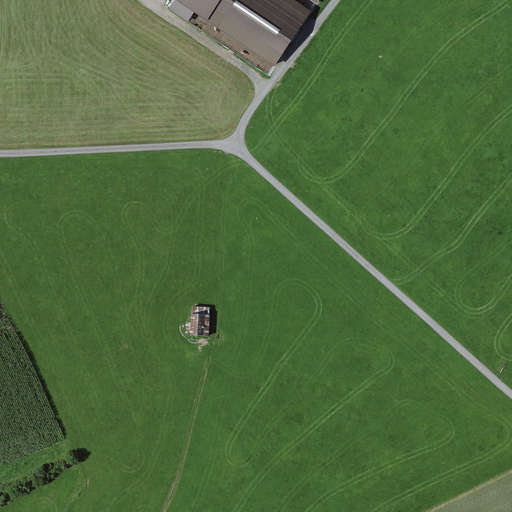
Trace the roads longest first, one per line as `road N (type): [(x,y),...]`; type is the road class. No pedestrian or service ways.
road 1 (unclassified): [(0,154),(233,144),(511,390)]
road 2 (track): [(233,144),(335,0)]
road 3 (track): [(165,511),(211,354)]
road 4 (track): [(269,88),(147,0)]
